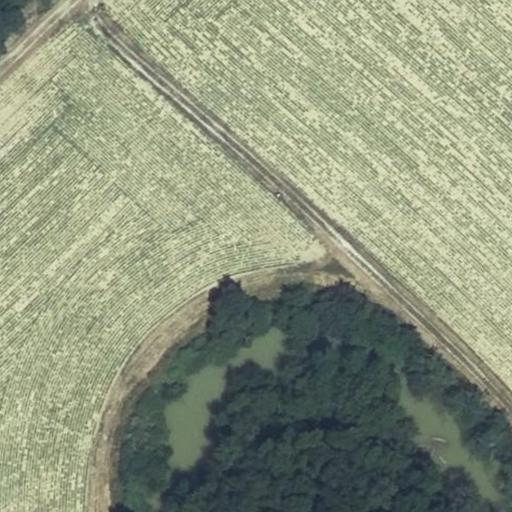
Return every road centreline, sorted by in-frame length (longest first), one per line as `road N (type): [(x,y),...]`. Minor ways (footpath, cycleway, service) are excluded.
road 1 (track): [(511,414),(344,240),(96,17),(90,0)]
road 2 (track): [(113,511),(116,437),(152,378),(233,304),(371,269)]
